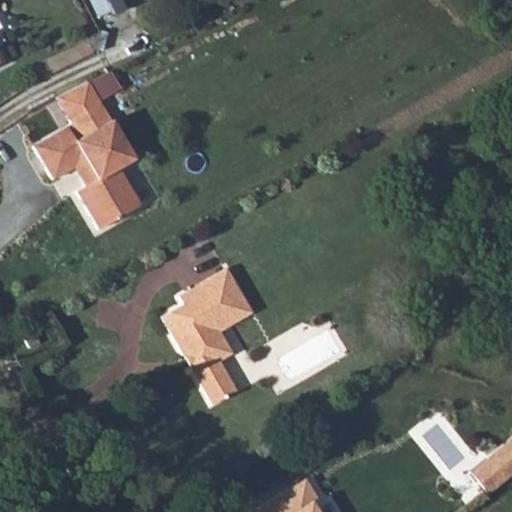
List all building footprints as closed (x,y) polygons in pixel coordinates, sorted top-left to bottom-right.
[(119,0),(105,0),(110,12),(122,7),(119,0)] [(28,157),(47,187),(48,189),(76,172),(88,190),(73,200),(97,238),(138,212),(115,176),(130,166),(106,128),(82,90),(50,106),(67,133),(48,145),(28,157)] [(162,325),(186,362),(193,357),(202,372),(195,376),(217,411),(241,396),(223,368),(236,359),(222,337),(253,316),(225,273),(178,304),(183,311),(162,325)] [(19,351),(28,364),(37,359),(28,345),(19,351)] [(193,357),(186,362),(195,376),(202,372),(193,357)] [(511,436),(468,472),(487,495),(511,474),(511,436)] [(306,511),(294,493),(264,511),(306,511)]
